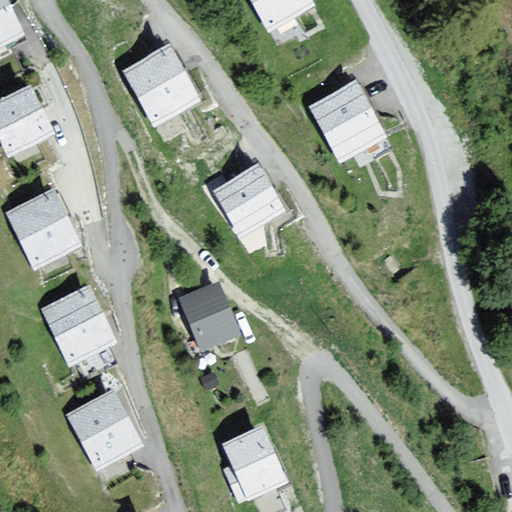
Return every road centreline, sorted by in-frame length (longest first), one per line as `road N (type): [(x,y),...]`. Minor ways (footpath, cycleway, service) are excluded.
road 1 (residential): [(511,426),(456,406),(339,272),(229,101),(149,0)]
road 2 (residential): [(41,0),(88,69),(112,144),(120,298),(156,447),(182,511)]
road 3 (track): [(442,511),(341,376),(247,304),(163,220),(130,143),(106,126)]
road 4 (unclassified): [(350,0),(424,125),(457,283),(511,426)]
road 5 (unknown): [(326,364),(317,383),(349,511)]
